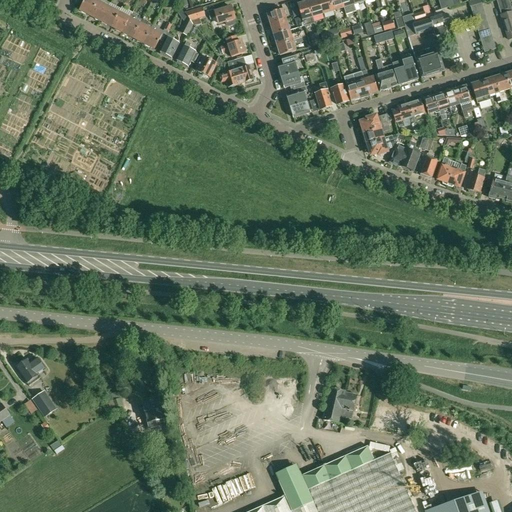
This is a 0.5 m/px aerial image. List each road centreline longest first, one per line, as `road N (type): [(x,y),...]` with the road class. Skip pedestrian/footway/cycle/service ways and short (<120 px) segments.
road 1 (primary): [(0,264),(511,318)]
road 2 (primary): [(511,296),(0,246)]
road 3 (tertiary): [(499,379),(114,325)]
road 4 (residential): [(354,163),(342,120),(347,111),(511,61)]
road 5 (residential): [(254,118),(60,16)]
road 6 (residential): [(511,216),(354,163)]
road 7 (unclassified): [(0,341),(94,340),(114,325)]
